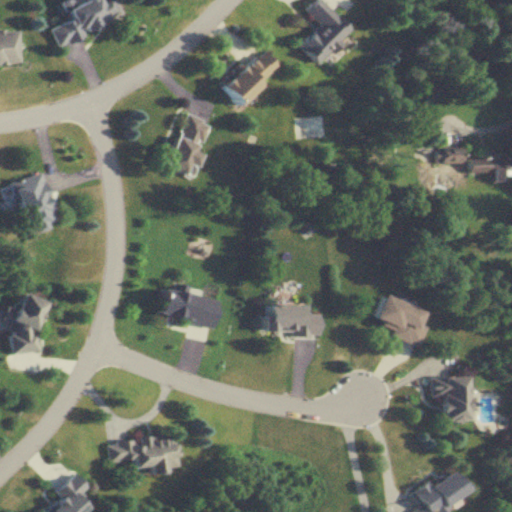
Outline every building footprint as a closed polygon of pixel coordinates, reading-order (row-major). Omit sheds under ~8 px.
[(118,17),(110,0),(83,0),(63,9),(67,19),(47,28),(54,45),(118,17)] [(315,65),(349,30),(317,0),(311,0),(300,11),(315,26),(295,47),(315,65)] [(275,67),(257,48),(218,87),(236,106),(275,67)] [(200,144),(207,123),(180,114),(162,167),(189,176),(196,154),(191,153),(194,142),(200,144)] [(435,148),(435,163),(459,163),(459,148),(435,148)] [(489,173),(489,182),(511,181),(511,154),(466,155),(466,174),(489,173)] [(54,219),(37,174),(7,185),(24,231),(54,219)] [(209,327),(215,300),(160,288),(154,315),(209,327)] [(369,326),(416,343),(422,327),(416,325),(421,311),(380,295),(369,326)] [(35,297),(15,297),(15,307),(0,306),(0,309),(0,324),(6,324),(6,353),(35,352),(35,297)] [(306,305),(261,304),(261,334),(316,335),(316,314),(306,314),(306,305)] [(437,421),(464,421),(464,376),(425,377),(425,397),(437,397),(437,421)] [(102,439),(103,461),(128,460),(129,467),(145,467),(145,471),(172,470),(171,437),(102,439)] [(434,511),(464,493),(448,468),(406,495),(417,511),(434,511)] [(42,511),(79,511),(84,508),(72,494),(81,487),(70,473),(50,490),(58,498),(42,511)]
